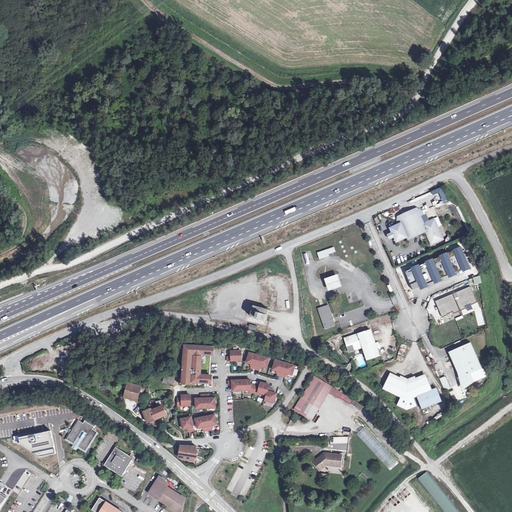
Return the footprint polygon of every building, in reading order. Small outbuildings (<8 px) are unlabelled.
[(400,220),(419,212),(421,216),(424,215),(422,210),(417,208),(398,216),(400,220)] [(421,216),(419,212),(400,220),(397,222),(399,224),(391,227),(393,232),(395,236),(397,241),(408,236),(409,239),(427,230),(430,236),(429,237),(432,244),(444,238),(435,218),(424,223),(421,216)] [(405,270),(413,288),(470,264),(461,245),(454,248),(447,251),(440,254),(440,255),(433,258),(433,257),(426,260),(426,261),(419,264),(419,263),(412,266),(412,267),(405,270)] [(330,256),(329,252),(320,255),(321,261),(331,258),(330,256)] [(343,288),(339,277),(327,281),(330,292),(343,288)] [(470,286),(435,301),(442,317),(448,315),(447,314),(453,311),(454,313),(466,308),(465,306),(471,303),(472,304),(477,302),(470,286)] [(205,293),(207,299),(214,297),(212,291),(205,293)] [(253,306),(250,316),(266,321),(269,310),(253,306)] [(326,330),(337,326),(330,306),(319,310),(326,330)] [(358,347),(360,349),(364,347),(368,360),(380,355),(371,330),(346,339),(350,352),(355,350),(355,348),(358,347)] [(464,385),(486,375),(471,342),(449,351),(464,385)] [(185,347),(183,381),(208,383),(212,347),(206,347),(185,347)] [(227,357),(227,361),(241,360),(240,351),(231,351),(231,357),(227,357)] [(269,358),(250,352),(247,361),(252,363),(251,368),(258,370),(259,366),(266,368),(269,358)] [(295,366),(276,360),(273,369),(278,371),(277,374),(285,377),(286,374),(291,376),(295,366)] [(164,372),(163,382),(173,383),(175,374),(164,372)] [(300,396),(317,407),(329,384),(312,375),(300,396)] [(392,375),(386,387),(404,397),(400,404),(410,407),(419,404),(415,396),(434,388),(429,376),(410,384),(392,375)] [(445,389),(451,386),(446,375),(440,378),(445,389)] [(250,379),(228,380),(228,385),(231,385),(232,390),(242,390),(250,390),(250,392),(258,394),(258,393),(266,395),(264,400),(273,403),(277,394),(271,393),(272,388),(268,388),(269,385),(261,382),(260,387),(250,384),(250,379)] [(126,390),(124,395),(141,400),(144,388),(128,383),(126,390)] [(436,388),(434,388),(415,396),(419,404),(421,409),(441,401),(436,388)] [(345,401),(347,398),(332,389),(330,392),(345,401)] [(195,399),(195,408),(215,407),(215,398),(209,398),(209,394),(201,394),(201,398),(195,399)] [(177,398),(178,406),(190,406),(190,395),(181,395),(181,398),(177,398)] [(310,418),(317,407),(300,396),(293,407),(310,418)] [(159,409),(159,408),(153,410),(151,405),(150,405),(149,406),(141,409),(147,423),(155,420),(155,419),(163,415),(163,417),(168,415),(163,408),(159,409)] [(432,424),(443,414),(441,412),(430,421),(432,424)] [(215,415),(195,418),(197,428),(202,427),(203,431),(212,430),(211,425),(216,425),(215,415)] [(190,417),(181,419),(182,426),(188,425),(189,429),(193,428),(190,417)] [(71,433),(66,440),(74,444),(78,447),(86,452),(98,433),(93,429),(94,427),(85,421),(83,423),(79,421),(73,430),(70,430),(69,433),(71,433)] [(356,435),(388,469),(397,461),(365,427),(356,435)] [(51,430),(18,437),(19,444),(33,453),(39,457),(55,454),(54,449),(51,430)] [(181,446),(178,459),(195,463),(197,447),(181,446)] [(116,449),(111,456),(112,457),(109,461),(108,460),(103,467),(121,479),(122,477),(121,477),(125,472),(124,472),(127,468),(128,468),(131,463),(132,464),(133,462),(116,449)] [(341,452),(323,450),(323,455),(318,455),(313,459),(320,468),(325,463),(340,464),(341,452)] [(418,479),(443,511),(459,511),(427,472),(418,479)] [(70,475),(74,486),(81,484),(77,473),(70,475)] [(158,481),(146,497),(155,504),(156,504),(161,507),(161,508),(166,511),(180,511),(181,510),(183,505),(164,492),(166,489),(164,485),(163,485),(158,481)] [(398,495),(412,511),(427,511),(407,488),(398,495)] [(121,511),(100,498),(92,510),(94,511),(121,511)] [(386,506),(391,511),(407,511),(395,498),(386,506)]
